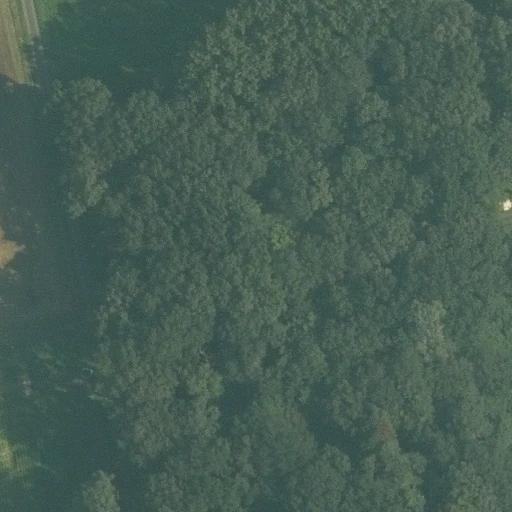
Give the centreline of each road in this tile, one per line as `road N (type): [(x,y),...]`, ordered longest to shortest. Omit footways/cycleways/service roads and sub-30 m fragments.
road 1 (unclassified): [(134,511),(25,0)]
road 2 (track): [(511,215),(90,304)]
